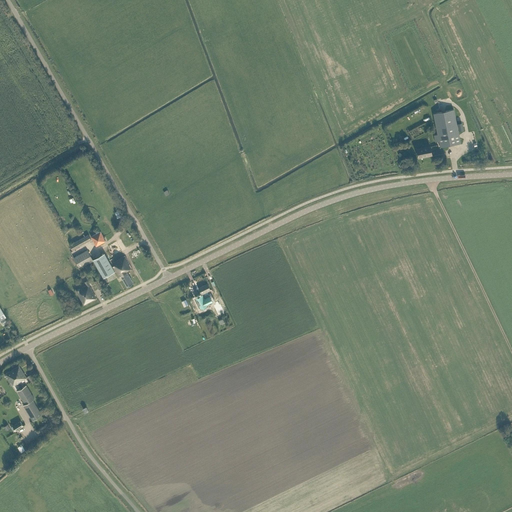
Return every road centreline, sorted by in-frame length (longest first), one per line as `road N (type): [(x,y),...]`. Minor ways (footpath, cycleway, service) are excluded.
road 1 (tertiary): [(511,173),(347,195),(169,277)]
road 2 (unclassified): [(169,277),(8,0)]
road 3 (unclassified): [(137,511),(72,429),(27,347)]
road 4 (tertiary): [(169,277),(27,347)]
